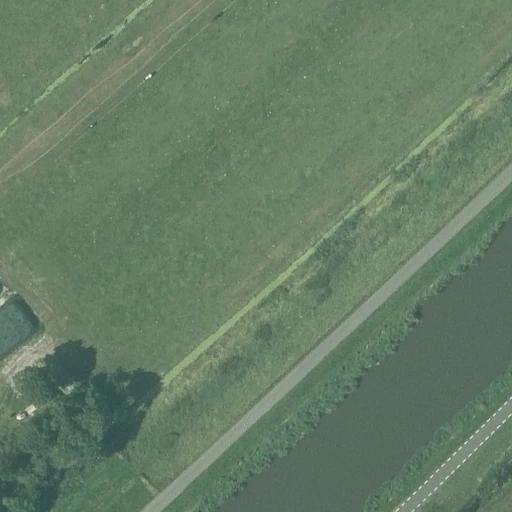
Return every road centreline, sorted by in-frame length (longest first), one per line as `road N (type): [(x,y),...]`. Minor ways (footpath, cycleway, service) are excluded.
road 1 (track): [(0,281),(88,364),(136,383),(300,240),(511,28)]
road 2 (unclassified): [(154,511),(511,172)]
road 3 (unclassified): [(412,511),(511,414)]
